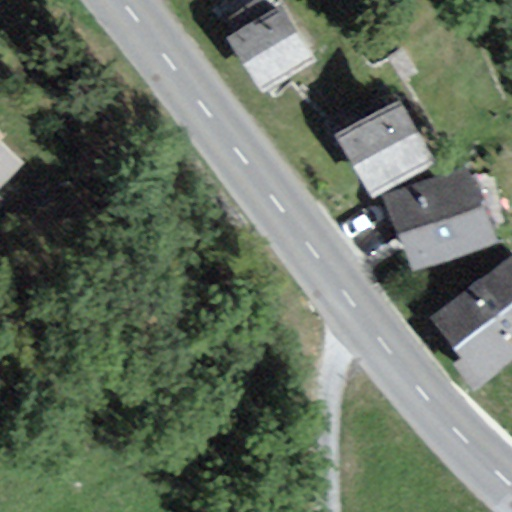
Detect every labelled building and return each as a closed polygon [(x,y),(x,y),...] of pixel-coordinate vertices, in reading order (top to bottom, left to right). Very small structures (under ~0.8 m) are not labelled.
[(220,0),(231,16),(257,0),(220,0)] [(293,0),(289,0),(237,36),(274,91),(330,53),(293,0)] [(420,90),(352,130),(384,185),(453,145),(420,90)] [(0,189),(29,161),(0,132),(0,189)] [(484,166),(398,197),(422,264),(508,233),(484,166)] [(511,260),(446,313),(494,372),(511,357),(511,260)]
